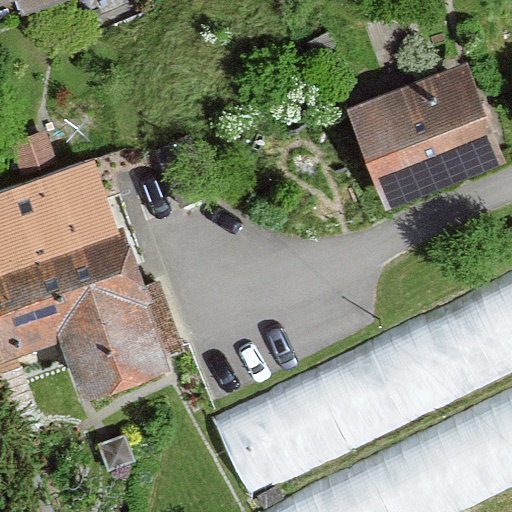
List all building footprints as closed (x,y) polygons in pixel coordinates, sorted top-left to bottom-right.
[(0,0),(0,2),(3,11),(35,0),(0,0)] [(511,154),(475,66),(364,112),(403,205),(511,159),(511,154)] [(100,165),(0,197),(0,296),(15,343),(73,324),(95,392),(168,369),(100,165)] [(511,278),(218,420),(256,499),(511,375),(511,278)] [(511,393),(268,511),(463,511),(511,488),(511,393)]
